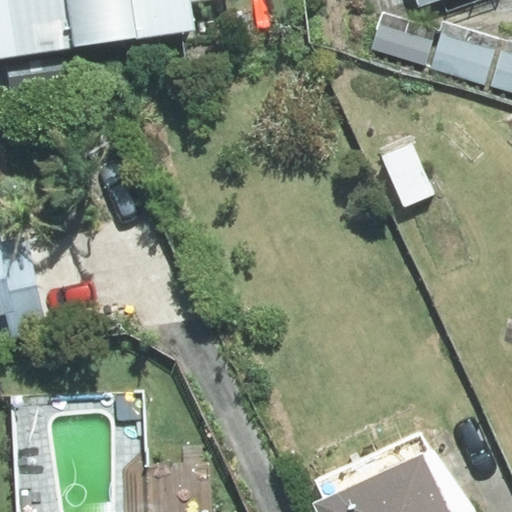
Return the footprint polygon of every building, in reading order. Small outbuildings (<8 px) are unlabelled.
[(0,0),(0,69),(208,49),(204,12),(246,8),(245,0),(0,0)] [(511,48),(385,5),(368,56),(511,105),(511,48)] [(415,141),(389,153),(411,203),(437,192),(415,141)] [(0,326),(7,325),(13,354),(56,345),(35,248),(12,252),(5,221),(0,222),(0,326)] [(482,511),(444,447),(323,501),(328,511),(482,511)]
